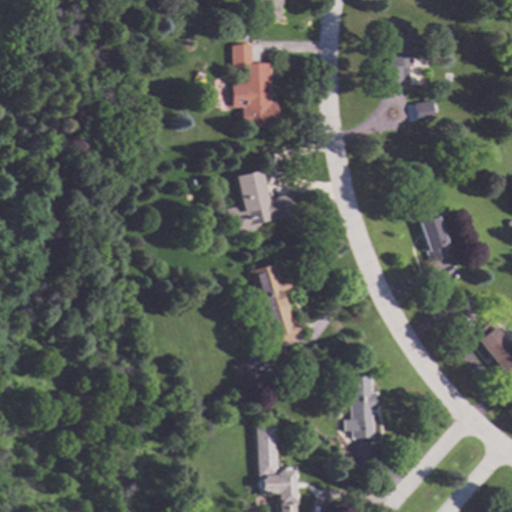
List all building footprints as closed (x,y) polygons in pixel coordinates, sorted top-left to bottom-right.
[(275,22),(275,0),(252,0),(256,2),(253,7),(253,21),(275,22)] [(407,35),(405,81),(400,80),(400,86),(381,85),(382,51),(384,51),(385,34),(407,35)] [(267,82),(265,82),(266,101),(272,101),(273,125),(238,127),(237,107),(227,107),(226,83),(239,82),(238,64),(266,63),(267,82)] [(430,119),(426,101),(408,106),(413,123),(430,119)] [(265,199),(286,194),(291,215),(255,223),(256,228),(227,235),(221,209),(236,206),(229,177),(258,170),(265,199)] [(447,247),(440,249),(443,256),(425,263),(419,246),(420,246),(411,219),(435,211),(447,247)] [(276,279),(283,277),(287,292),(280,294),(287,318),(290,317),(297,339),(269,348),(268,343),(259,346),(254,328),(258,327),(257,324),(261,323),(257,310),(252,311),(245,288),(249,287),(244,271),(271,263),(276,279)] [(506,346),(511,341),(511,365),(500,374),(470,333),(487,321),(506,346)] [(240,372),(231,375),(228,366),(237,363),(240,372)] [(367,392),(372,392),(373,410),(368,410),(369,437),(347,438),(347,431),(339,431),(339,420),(346,420),(345,396),(342,396),(342,376),(366,376),(367,392)] [(272,467),(288,466),(290,511),(267,511),(266,495),(254,496),(253,477),(251,477),(248,425),(270,424),(272,467)]
